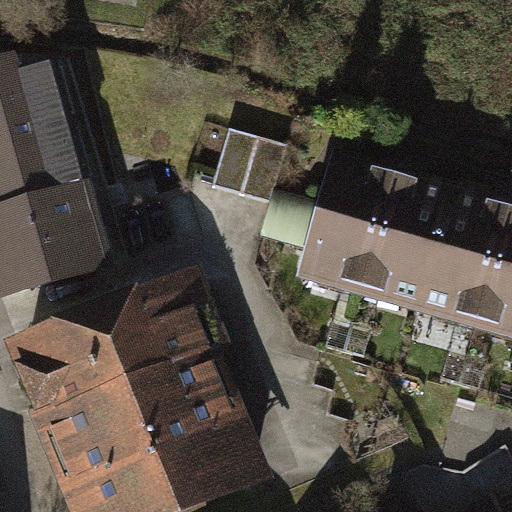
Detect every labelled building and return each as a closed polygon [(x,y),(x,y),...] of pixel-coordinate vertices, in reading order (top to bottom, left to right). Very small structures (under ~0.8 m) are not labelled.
[(0,57),(0,201),(77,181),(43,56),(9,65),(6,56),(0,57)] [(235,127),(222,183),(278,196),(291,140),(235,127)] [(298,288),(353,303),(389,172),(334,157),(298,288)] [(353,303),(417,321),(453,189),(389,172),(353,303)] [(0,201),(0,291),(101,263),(77,181),(0,201)] [(417,321),(479,338),(511,217),(511,205),(453,189),(417,321)] [(511,217),(479,338),(511,346),(511,217)] [(163,511),(255,475),(176,279),(11,346),(78,511),(163,511)] [(498,511),(488,495),(458,511),(498,511)]
